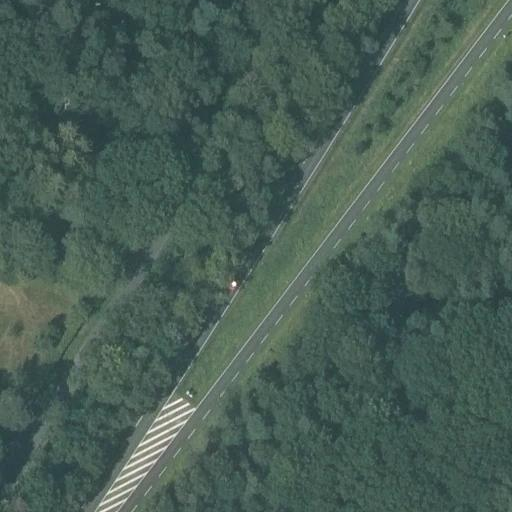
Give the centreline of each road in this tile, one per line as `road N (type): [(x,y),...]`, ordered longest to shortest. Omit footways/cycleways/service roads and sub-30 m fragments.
road 1 (primary): [(122,511),(511,5)]
road 2 (primary): [(410,0),(84,511)]
road 3 (unclassified): [(288,0),(147,252),(19,456)]
